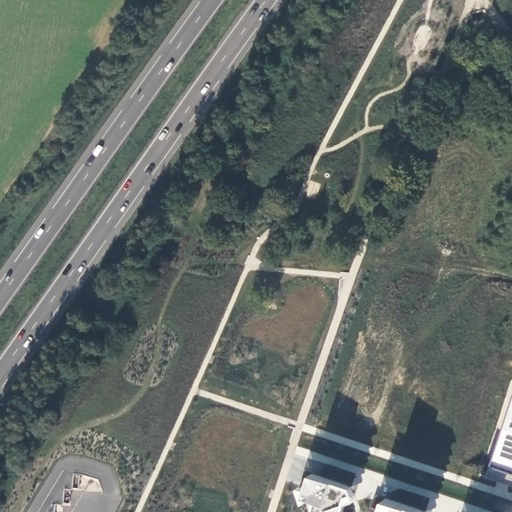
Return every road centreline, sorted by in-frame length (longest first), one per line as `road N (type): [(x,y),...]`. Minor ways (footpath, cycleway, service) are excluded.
road 1 (trunk): [(0,376),(266,0)]
road 2 (trunk): [(211,0),(0,296)]
